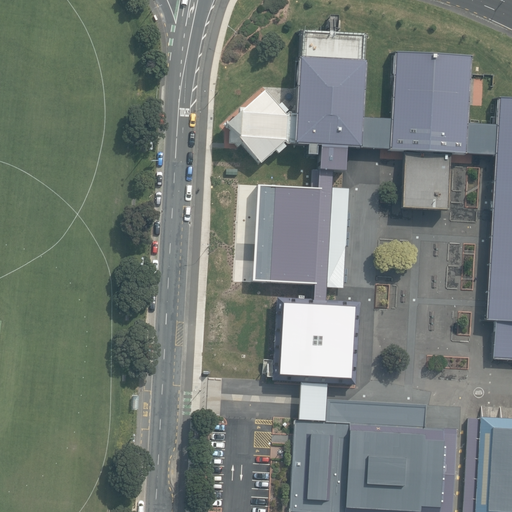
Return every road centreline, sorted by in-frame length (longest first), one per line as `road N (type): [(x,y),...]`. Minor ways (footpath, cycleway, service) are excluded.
road 1 (secondary): [(183,67),(155,511)]
road 2 (unknown): [(363,187),(362,369),(376,387),(459,394)]
